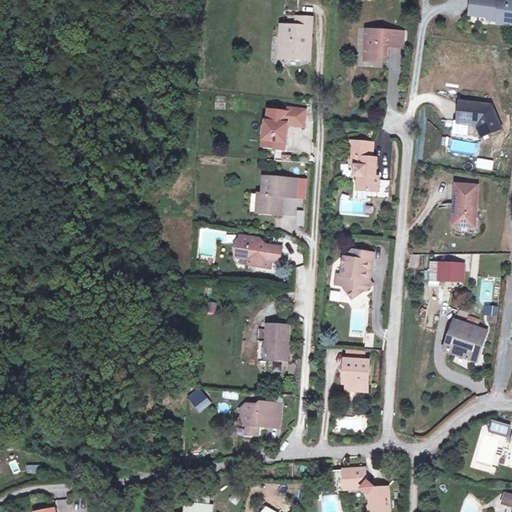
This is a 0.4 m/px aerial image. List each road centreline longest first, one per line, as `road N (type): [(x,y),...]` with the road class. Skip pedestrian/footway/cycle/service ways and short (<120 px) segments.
road 1 (residential): [(386,449),(418,36)]
road 2 (residential): [(291,453),(300,424),(321,121)]
road 3 (residential): [(0,502),(28,490),(291,453)]
